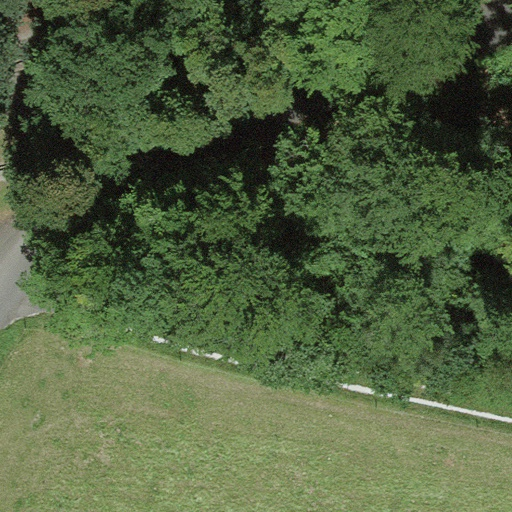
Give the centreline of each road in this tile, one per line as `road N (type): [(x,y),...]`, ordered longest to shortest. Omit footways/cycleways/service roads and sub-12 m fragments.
road 1 (unclassified): [(0,269),(278,114),(511,21)]
road 2 (track): [(0,267),(225,354),(511,418)]
